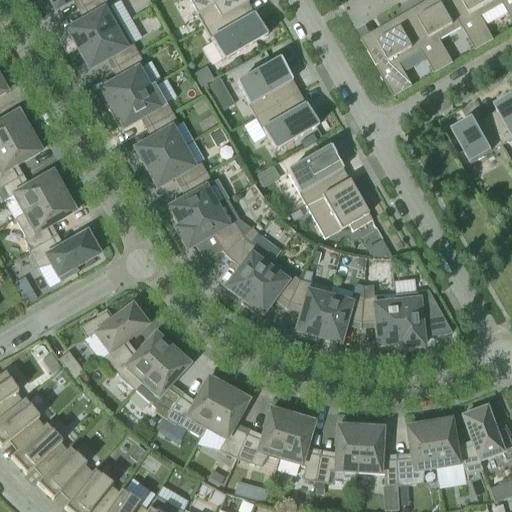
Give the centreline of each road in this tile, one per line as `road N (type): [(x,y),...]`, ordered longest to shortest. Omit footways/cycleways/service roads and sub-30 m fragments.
road 1 (residential): [(143,261),(218,341),(270,368),(342,388),(429,386),(502,359)]
road 2 (residential): [(143,261),(0,14)]
road 3 (residential): [(373,128),(502,359)]
road 4 (residential): [(0,343),(143,261)]
road 5 (residential): [(373,128),(511,55)]
road 6 (residential): [(297,0),(373,128)]
